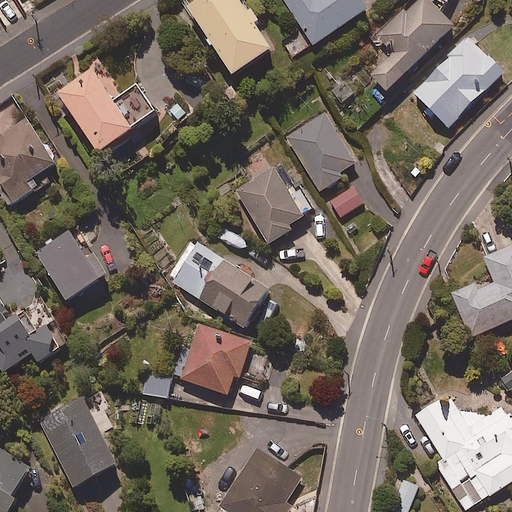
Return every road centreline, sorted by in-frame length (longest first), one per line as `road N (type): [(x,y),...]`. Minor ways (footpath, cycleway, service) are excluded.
road 1 (tertiary): [(348,511),(373,374),(401,290),(440,216),(511,128)]
road 2 (residential): [(106,0),(0,67)]
